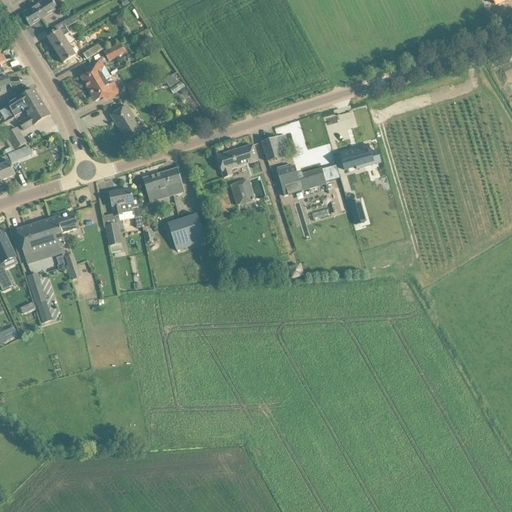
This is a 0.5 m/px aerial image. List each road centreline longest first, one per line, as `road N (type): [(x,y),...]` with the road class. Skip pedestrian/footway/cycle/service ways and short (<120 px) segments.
road 1 (tertiary): [(88,176),(511,39)]
road 2 (tertiary): [(88,176),(72,127),(0,7)]
